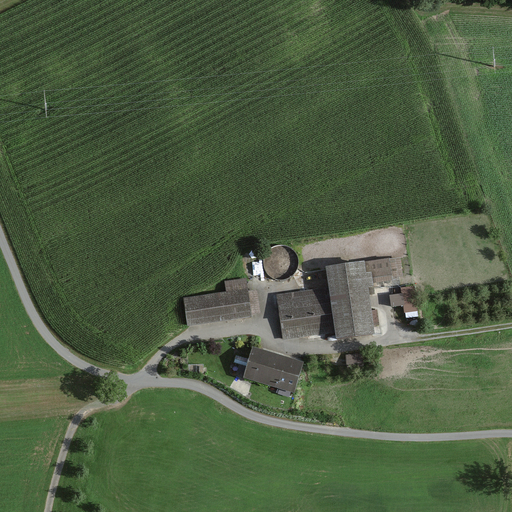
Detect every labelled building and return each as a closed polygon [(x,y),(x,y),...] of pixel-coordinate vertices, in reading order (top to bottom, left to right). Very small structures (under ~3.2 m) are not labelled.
[(327,288),(276,296),(283,342),(334,334),(335,344),(374,338),(367,291),(373,290),(372,287),(393,284),(392,280),(403,278),(400,260),(389,261),(389,260),(356,265),(356,267),(325,271),(327,288)] [(228,292),(186,298),(190,325),(259,315),(255,292),(247,293),(245,279),(227,281),(228,292)] [(391,306),(404,306),(405,312),(417,311),(415,286),(401,286),(401,294),(391,294),(391,306)] [(299,391),(308,361),(256,346),(247,376),(299,391)] [(364,369),(363,355),(345,357),(346,370),(364,369)]
